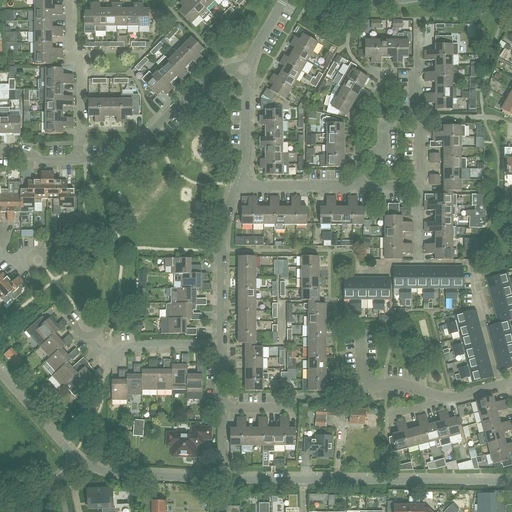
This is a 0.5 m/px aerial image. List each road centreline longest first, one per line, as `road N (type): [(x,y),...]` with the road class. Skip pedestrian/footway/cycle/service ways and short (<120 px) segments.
road 1 (residential): [(221,479),(109,472),(75,457),(0,371)]
road 2 (residential): [(245,69),(209,75),(122,159),(80,160)]
road 3 (residential): [(80,160),(79,58),(68,58),(68,0)]
road 4 (residential): [(221,344),(140,345),(108,355),(80,332),(80,312)]
road 5 (residential): [(221,344),(221,235),(236,185)]
road 6 (residential): [(419,186),(416,32)]
road 7 (residential): [(221,408),(284,408),(297,398),(367,388)]
road 8 (residential): [(375,480),(227,479)]
road 9 (residential): [(499,385),(474,262)]
road 10 (residential): [(359,186),(236,185)]
